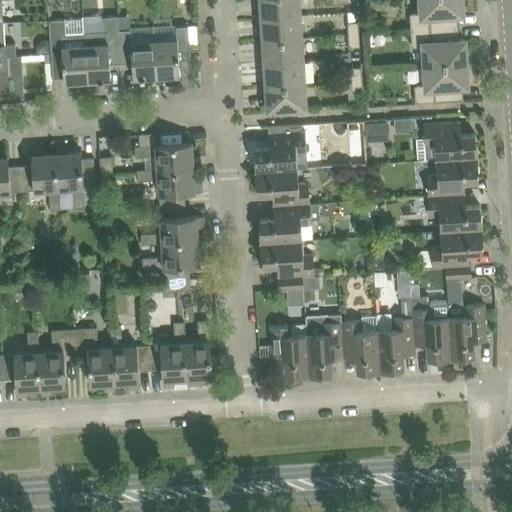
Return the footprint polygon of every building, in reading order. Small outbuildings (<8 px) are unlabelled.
[(260,0),(262,17),(300,14),(299,0),(260,0)] [(410,14),(411,30),(455,27),(454,15),(463,14),(463,9),(463,1),(464,1),(464,0),(420,0),(421,9),(410,14)] [(262,17),(263,40),(302,37),(300,14),(262,17)] [(104,30),(85,32),(88,80),(99,80),(100,81),(104,81),(104,79),(111,79),(110,55),(121,54),(119,29),(118,16),(103,16),(104,30)] [(65,19),(49,20),(50,34),(50,38),(52,58),(63,58),(64,77),(64,82),(88,80),(85,32),(84,17),(65,18),(65,19)] [(4,22),(0,22),(0,56),(18,55),(17,46),(17,44),(5,44),(4,22)] [(349,23),(350,34),(359,33),(359,22),(349,23)] [(177,38),(155,39),(157,76),(180,74),(179,51),(190,50),(188,25),(177,26),(177,38)] [(423,49),(424,65),(468,62),(468,52),(466,52),(465,39),(456,39),(455,27),(411,30),(412,46),(423,49)] [(131,29),(119,29),(121,54),(132,53),(133,77),(141,77),(141,78),(145,78),(145,77),(157,76),(155,39),(132,41),(131,29)] [(359,33),(350,34),(350,47),(360,47),(359,33)] [(263,40),(265,62),(303,60),(302,37),(263,40)] [(42,39),(36,44),(37,52),(49,51),(49,39),(42,39)] [(0,91),(8,91),(7,73),(23,72),(22,55),(18,55),(0,56),(0,91)] [(265,62),(266,85),(305,83),(303,60),(265,62)] [(468,62),(424,65),(426,81),(415,85),(416,102),(460,99),(459,86),(468,86),(467,73),(469,72),(468,62)] [(361,67),(351,68),(351,80),(362,79),(361,67)] [(362,79),(351,80),(352,93),(363,92),(362,79)] [(305,83),(266,85),(268,109),(306,106),(305,83)] [(419,160),(436,159),(478,156),(478,144),(476,144),(476,133),(461,134),(460,121),(424,123),(425,138),(418,139),(419,160)] [(389,122),(365,123),(366,142),(379,141),(379,137),(390,136),(389,122)] [(256,158),(255,158),(256,170),(298,168),(308,167),(307,148),(305,130),(302,131),(301,123),(269,125),(269,133),(270,146),(255,147),(256,158)] [(157,155),(158,168),(199,166),(199,156),(193,156),(192,142),(156,145),(136,146),(137,156),(157,155)] [(67,146),(57,147),(57,152),(59,188),(61,209),(62,209),(60,188),(74,187),(75,208),(86,207),(84,183),(96,182),(96,177),(94,157),(82,158),(82,150),(67,151),(67,146)] [(33,164),(21,165),(23,191),(50,189),(51,209),(60,209),(59,188),(57,152),(43,153),(43,147),(33,148),(33,154),(33,164)] [(0,150),(0,192),(23,191),(21,165),(9,166),(8,150),(0,150)] [(100,157),(103,182),(115,181),(112,156),(100,157)] [(427,178),(429,195),(465,193),(464,180),(479,180),(478,169),(479,168),(478,156),(436,159),(437,174),(431,174),(427,178)] [(158,179),(160,205),(186,204),(185,192),(195,191),(201,190),(200,180),(195,180),(194,167),(199,166),(158,168),(138,170),(138,180),(158,179)] [(273,193),(274,205),(310,203),(309,185),(305,182),(299,182),(298,168),(256,170),(257,182),(258,182),(259,194),(273,193)] [(440,216),(441,230),(483,228),(482,215),(481,215),(480,204),(466,205),(465,193),(429,195),(430,213),(434,216),(440,216)] [(261,229),(260,229),(261,242),(302,239),(301,225),(308,224),(311,220),(320,219),(319,202),(310,203),(280,205),(274,205),(275,217),(260,218),(261,229)] [(142,243),(162,242),(198,240),(198,226),(203,225),(203,215),(186,216),(186,204),(160,205),(162,232),(141,233),(142,243)] [(366,218),(354,219),(355,233),(367,232),(366,218)] [(433,268),(446,267),(446,266),(471,264),(471,263),(470,263),(469,252),(483,251),(482,240),(484,240),(483,228),(441,230),(442,245),(435,245),(432,249),(433,268)] [(198,240),(162,242),(163,256),(143,257),(144,267),(164,266),(166,290),(191,289),(190,265),(200,264),(199,250),(205,249),(204,239),(198,240)] [(302,239),(261,242),(261,254),(263,254),(263,265),(277,264),(278,276),(278,277),(303,275),(303,276),(315,275),(315,274),(314,268),(313,257),(310,253),(303,254),(302,239)] [(79,252),(64,253),(64,267),(80,266),(79,252)] [(390,263),(378,264),(379,271),(391,270),(390,263)] [(446,266),(446,267),(447,278),(462,278),(472,277),(471,264),(446,266)] [(393,327),(379,328),(381,370),(393,369),(393,368),(404,367),(403,353),(417,352),(416,346),(416,344),(415,338),(414,316),(413,316),(412,308),(411,296),(411,297),(409,270),(398,270),(399,297),(402,297),(403,316),(396,317),(392,321),(393,327)] [(91,273),(73,274),(74,287),(91,286),(91,273)] [(303,275),(278,277),(278,289),(304,288),(303,276),(303,275)] [(462,278),(447,278),(448,302),(449,315),(452,358),(463,357),(464,357),(464,356),(475,355),(474,341),(474,334),(487,333),(485,303),(467,304),(463,308),(462,278)] [(429,295),(411,296),(412,308),(413,316),(414,316),(415,338),(427,337),(427,344),(428,358),(439,357),(440,358),(452,358),(449,315),(448,302),(430,303),(429,295)] [(359,319),(342,320),(344,357),(357,356),(357,371),(369,370),(369,371),(381,370),(379,328),(378,316),(378,314),(377,314),(362,315),(363,323),(359,319)] [(306,317),(307,333),(310,375),(322,374),(322,373),(333,372),(332,358),(344,357),(342,320),(342,315),(306,317)] [(200,340),(186,341),(188,377),(188,383),(199,382),(198,376),(213,376),(210,340),(209,319),(198,320),(200,340)] [(175,384),(174,378),(188,377),(186,341),(185,321),(174,321),(176,342),(149,343),(151,369),(163,368),(164,384),(175,384)] [(271,344),(260,345),(261,356),(272,355),(272,362),(285,361),(286,375),(297,374),(297,376),(310,375),(307,333),(292,334),(292,327),(288,324),(270,325),(271,344)] [(111,325),(112,346),(115,382),(129,381),(129,386),(140,386),(139,380),(140,380),(139,370),(151,369),(149,343),(123,345),(121,325),(111,325)] [(97,326),(75,328),(76,353),(88,352),(90,383),(105,382),(105,388),(116,387),(115,382),(112,346),(99,347),(97,326)] [(52,329),(53,350),(39,351),(42,386),(42,392),(52,391),(52,386),(66,385),(64,354),(76,353),(75,328),(52,329)] [(28,393),(28,387),(42,386),(39,351),(38,330),(28,331),(29,351),(3,353),(5,378),(17,378),(18,394),(28,393)]
